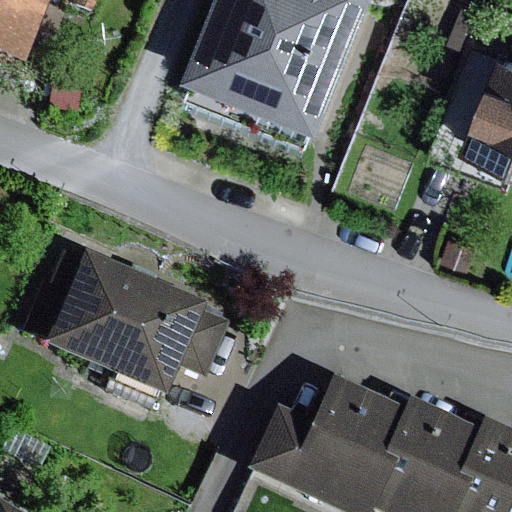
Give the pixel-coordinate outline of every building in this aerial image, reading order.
[(48,0),(0,0),(0,60),(22,69),(48,0)] [(218,0),(188,77),(196,80),(185,109),(306,155),(316,131),(324,134),(376,0),(218,0)] [(511,57),(504,54),(467,148),(511,165),(511,57)] [(78,88),(50,86),(48,111),(77,113),(78,88)] [(477,247),(450,239),(443,262),(470,270),(477,247)] [(203,306),(82,254),(41,350),(163,402),(178,369),(204,380),(227,325),(200,313),(203,306)] [(399,407),(329,374),(307,422),(272,407),(241,475),(323,511),(511,511),(511,435),(479,420),(475,429),(404,397),(399,407)]
